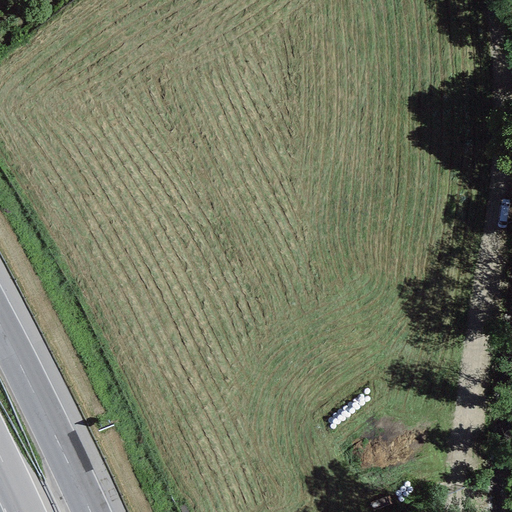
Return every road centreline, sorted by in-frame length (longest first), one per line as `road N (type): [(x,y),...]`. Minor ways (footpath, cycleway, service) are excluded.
road 1 (track): [(497,0),(503,168),(450,511)]
road 2 (motorway): [(90,511),(0,328)]
